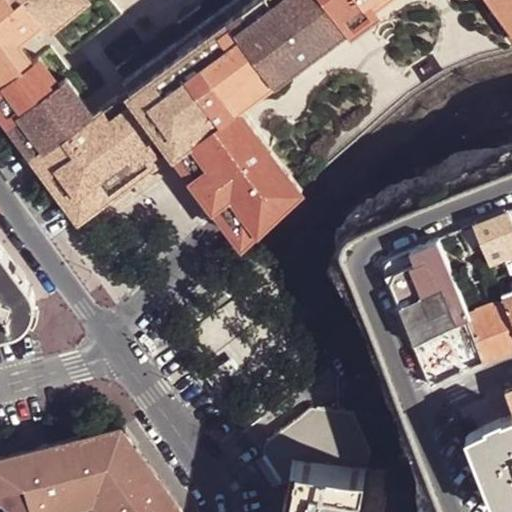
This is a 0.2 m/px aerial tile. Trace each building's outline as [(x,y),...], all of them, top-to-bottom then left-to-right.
[(511,42),(511,0),(249,0),(94,112),(67,78),(54,86),(32,60),(18,42),(41,23),(50,31),(92,0),(0,0),(0,105),(75,206),(85,199),(93,210),(179,147),(236,226),(246,239),(416,85),(447,66),(475,54),(511,42)] [(511,215),(511,214),(509,208),(476,221),(487,247),(492,261),(506,256),(511,253),(511,215)] [(487,247),(476,221),(461,227),(471,253),(487,247)] [(439,236),(444,246),(450,243),(446,234),(439,236)] [(439,236),(420,243),(405,249),(385,257),(390,271),(415,337),(445,326),(453,323),(469,317),(468,313),(444,246),(439,236)] [(29,285),(0,245),(0,332),(12,329),(18,326),(23,322),(28,316),(32,310),(33,303),(34,296),(32,291),(29,285)] [(511,310),(506,297),(468,313),(469,317),(473,326),(511,310)] [(232,306),(180,345),(240,425),(284,393),(268,372),(295,353),(274,324),(266,330),(268,333),(242,353),(228,335),(244,323),(232,306)] [(511,349),(511,314),(511,310),(473,326),(486,359),(511,350),(511,349)] [(473,326),(469,317),(453,323),(457,337),(450,341),(461,369),(474,364),(486,359),(473,326)] [(450,341),(445,326),(415,337),(421,352),(450,341)] [(461,369),(450,341),(421,352),(432,381),(446,375),(461,369)] [(364,474),(365,475),(369,460),(351,420),(306,412),(268,439),(265,456),(285,484),(294,486),(300,461),(364,474)] [(511,412),(470,429),(502,510),(511,505),(511,412)] [(172,511),(180,507),(122,426),(0,456),(0,499),(14,511),(71,511),(70,505),(77,503),(76,497),(81,496),(82,495),(91,498),(105,501),(109,506),(102,511),(100,511),(172,511)] [(355,511),(364,474),(300,461),(294,486),(289,511),(355,511)] [(400,480),(403,465),(390,462),(388,477),(400,480)] [(365,475),(364,474),(355,511),(392,511),(388,479),(365,475)] [(76,497),(77,503),(88,505),(91,498),(82,495),(81,496),(76,497)] [(105,501),(91,498),(88,505),(102,511),(109,506),(105,501)]
